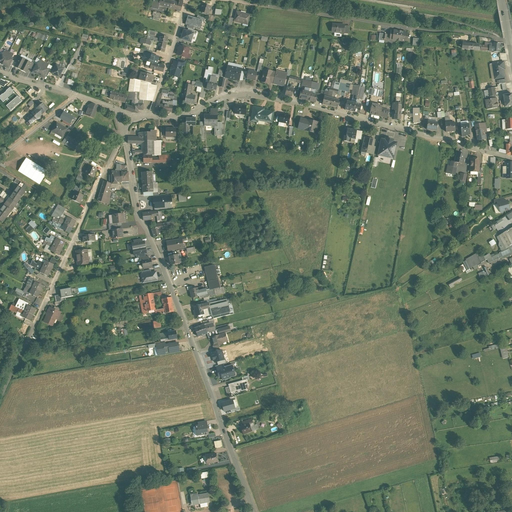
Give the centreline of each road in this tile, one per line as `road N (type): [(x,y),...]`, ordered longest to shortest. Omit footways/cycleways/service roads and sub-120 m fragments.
road 1 (residential): [(254,511),(139,222),(124,140)]
road 2 (residential): [(511,159),(257,95),(149,115)]
road 3 (residential): [(124,140),(0,398)]
road 4 (residential): [(230,0),(509,41)]
road 5 (track): [(0,502),(125,480)]
road 6 (residential): [(149,115),(189,0)]
